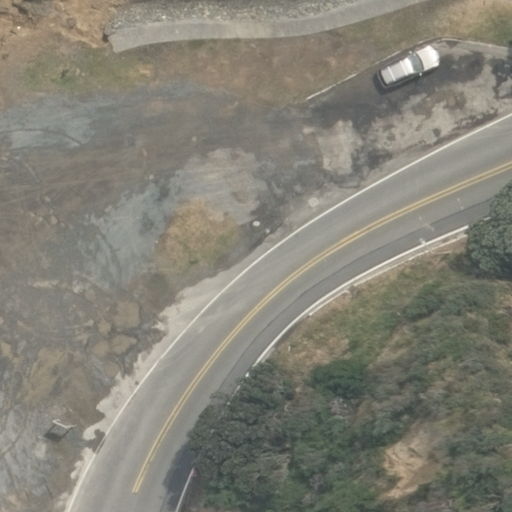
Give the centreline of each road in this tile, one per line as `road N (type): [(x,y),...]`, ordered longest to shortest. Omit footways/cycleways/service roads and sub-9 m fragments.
road 1 (unclassified): [(129,511),(176,415),(261,306),(377,224),(511,165)]
road 2 (unknown): [(0,278),(240,328)]
